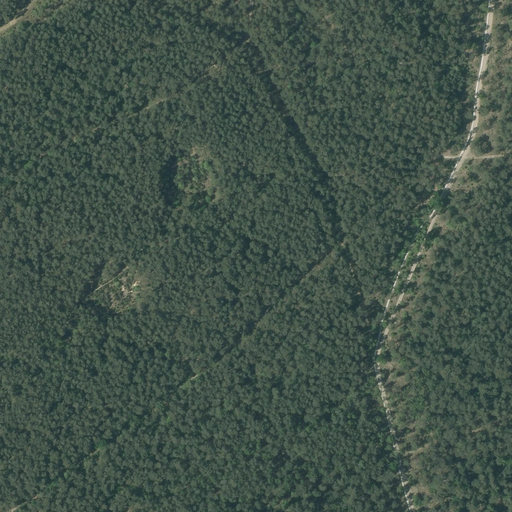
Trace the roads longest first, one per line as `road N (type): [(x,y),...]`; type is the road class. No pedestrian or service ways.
road 1 (track): [(341,237),(214,359),(7,511)]
road 2 (track): [(0,354),(178,225)]
